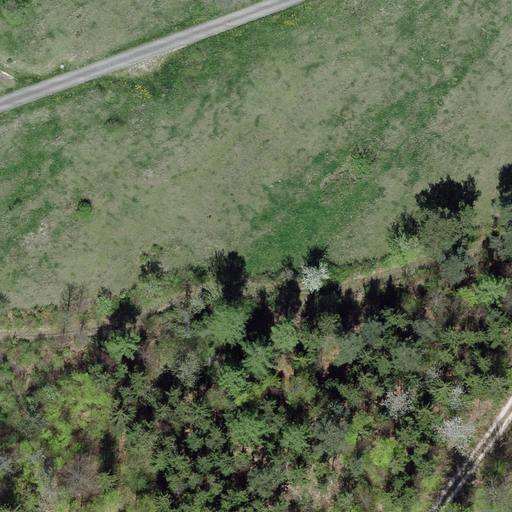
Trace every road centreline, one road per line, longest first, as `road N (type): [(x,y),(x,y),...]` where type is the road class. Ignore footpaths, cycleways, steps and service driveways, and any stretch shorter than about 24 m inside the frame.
road 1 (unclassified): [(0,100),(279,0)]
road 2 (track): [(511,406),(436,511)]
